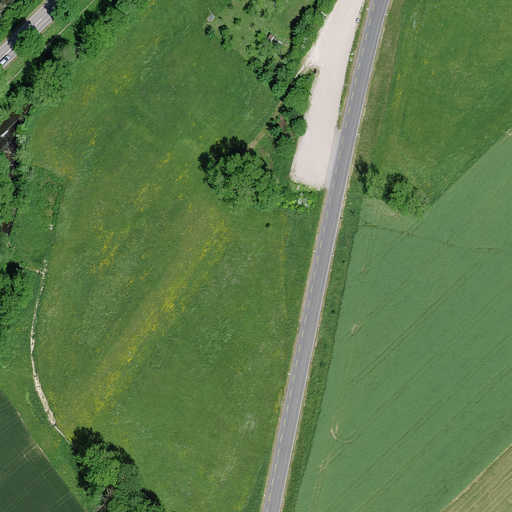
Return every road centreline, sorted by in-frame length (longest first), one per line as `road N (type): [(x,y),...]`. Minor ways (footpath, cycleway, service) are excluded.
road 1 (tertiary): [(382,0),(271,511)]
road 2 (track): [(511,277),(339,185)]
